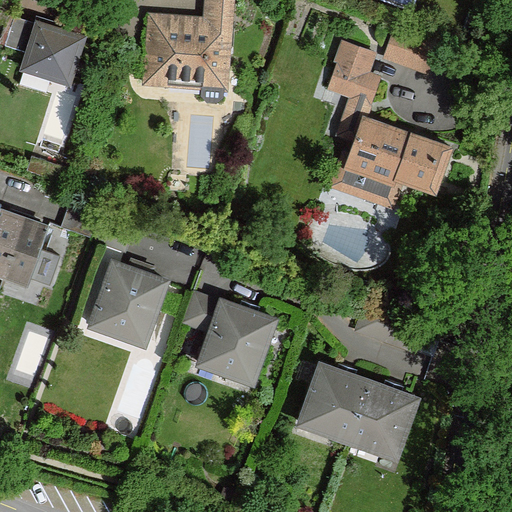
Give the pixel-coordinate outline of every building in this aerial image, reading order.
[(231,22),(232,0),(208,0),(207,20),(231,22)] [(176,17),(151,16),(147,82),(170,84),(171,78),(202,80),(202,86),(226,87),(231,22),(207,20),(206,33),(174,31),(176,17)] [(31,53),(40,24),(16,17),(7,45),(31,53)] [(83,37),(40,24),(31,53),(27,66),(68,80),(83,37)] [(438,44),(400,30),(391,59),(429,73),(438,44)] [(358,140),(343,184),(387,200),(397,177),(427,188),(439,155),(412,145),(416,135),(368,118),(381,78),(367,73),(375,52),(347,42),(331,87),(354,95),(340,133),(358,140)] [(103,204),(74,193),(62,226),(91,237),(103,204)] [(0,271),(5,273),(24,219),(0,210),(0,271)] [(136,222),(108,211),(98,240),(125,250),(136,222)] [(49,228),(24,219),(5,273),(31,282),(32,278),(42,249),(49,228)] [(61,255),(42,249),(32,278),(51,285),(61,255)] [(115,262),(95,318),(147,336),(167,280),(115,262)] [(213,330),(222,303),(197,293),(187,321),(213,330)] [(258,313),(223,300),(222,303),(213,330),(204,356),(255,375),(275,319),(258,313)] [(384,338),(394,310),(369,302),(360,329),(384,338)] [(420,319),(394,310),(384,338),(410,348),(420,319)] [(339,370),(323,364),(304,416),(352,433),(370,381),(339,370)] [(370,381),(352,433),(398,450),(417,397),(370,381)]
